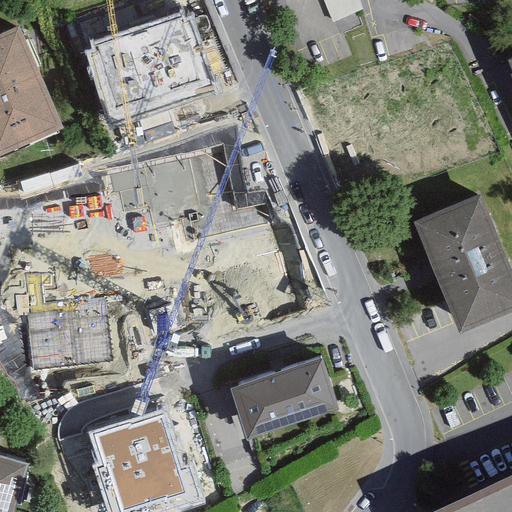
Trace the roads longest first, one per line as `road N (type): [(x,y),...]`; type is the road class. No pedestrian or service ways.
road 1 (residential): [(232,0),(359,311)]
road 2 (residential): [(359,311),(409,435),(408,465),(391,499)]
road 3 (residential): [(359,311),(198,359)]
road 4 (residential): [(198,359),(237,480)]
